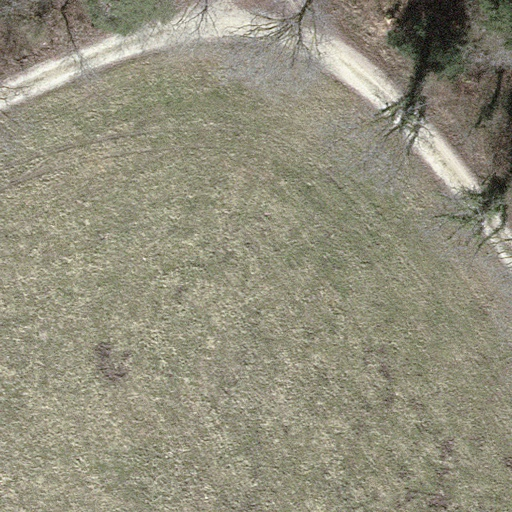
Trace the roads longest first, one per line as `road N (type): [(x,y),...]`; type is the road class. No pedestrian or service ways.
road 1 (track): [(511,243),(358,56),(260,0)]
road 2 (track): [(233,0),(79,48),(0,87)]
